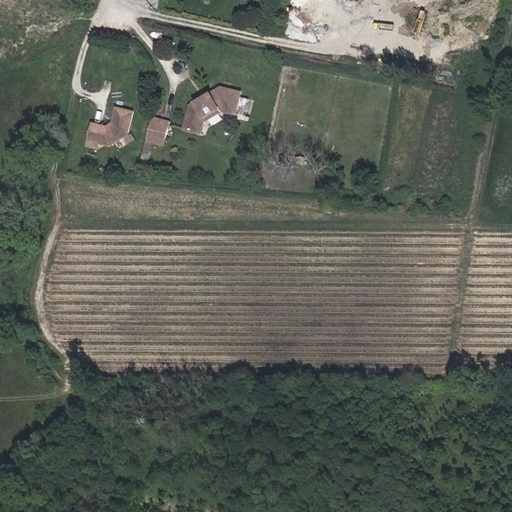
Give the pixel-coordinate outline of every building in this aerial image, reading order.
[(236,114),(241,97),(231,94),(232,90),(222,87),(208,96),(209,98),(202,102),(200,100),(195,103),(197,107),(189,112),(184,130),(197,133),(201,120),(219,109),(220,111),(236,114)] [(245,117),(250,99),(241,97),(236,114),(245,117)] [(197,107),(195,103),(190,106),(189,112),(197,107)] [(129,135),(134,112),(117,108),(114,118),(117,118),(115,125),(108,130),(101,128),(102,126),(93,123),(88,146),(93,147),(95,142),(100,144),(110,146),(129,135)] [(205,122),(221,113),(220,111),(219,109),(201,120),(197,133),(201,134),(205,122)] [(166,141),(171,122),(153,117),(148,136),(166,141)] [(115,125),(117,118),(114,118),(113,123),(107,127),(102,126),(101,128),(108,130),(115,125)] [(165,146),(166,141),(148,136),(147,142),(154,144),(165,146)] [(150,158),(154,144),(147,142),(143,156),(150,158)]
